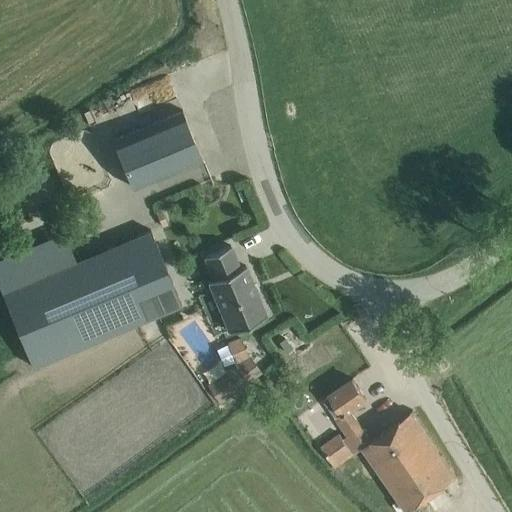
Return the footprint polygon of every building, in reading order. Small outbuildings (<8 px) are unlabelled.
[(182,109),(163,117),(111,139),(131,187),(202,157),(182,109)] [(150,229),(131,237),(0,291),(31,365),(181,303),(150,229)] [(230,244),(204,255),(217,287),(212,289),(229,330),(265,314),(245,264),(239,267),(230,244)] [(272,337),(287,359),(299,351),(284,329),(272,337)] [(227,346),(199,363),(211,382),(239,365),(227,346)] [(366,398),(352,378),(323,398),(347,435),(341,439),(338,434),(320,445),(333,463),(370,439),(350,409),(366,398)] [(455,476),(408,412),(370,439),(361,445),(407,510),(455,476)]
